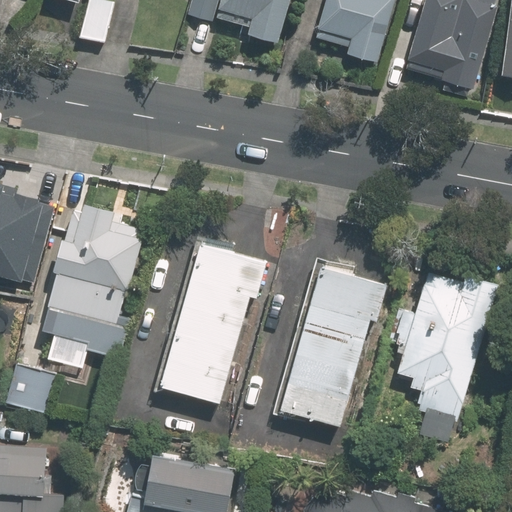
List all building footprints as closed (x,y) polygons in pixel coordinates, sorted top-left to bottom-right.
[(39,0),(70,10),(73,0),(39,0)] [(117,0),(88,0),(79,30),(107,38),(117,0)] [(189,0),(185,17),(213,24),(215,18),(244,25),(240,40),(274,49),(286,0),(189,0)] [(320,0),(311,38),(342,46),(338,62),(372,70),(390,0),(320,0)] [(494,0),(416,0),(397,70),(435,81),(433,88),(467,98),(494,0)] [(511,0),(499,0),(492,81),(511,83),(511,0)] [(0,272),(37,281),(54,206),(18,198),(20,187),(0,182),(0,272)] [(63,264),(52,300),(110,316),(107,325),(100,323),(96,337),(113,342),(117,331),(119,331),(126,308),(123,307),(130,285),(132,286),(147,233),(144,232),(146,225),(116,217),(120,204),(90,195),(87,206),(79,204),(71,231),(69,230),(59,263),(63,264)] [(267,293),(277,253),(201,232),(162,382),(228,400),(257,290),(267,293)] [(437,280),(400,272),(373,384),(412,393),(403,434),(453,446),(495,268),(443,255),(437,280)] [(361,264),(340,258),(338,263),(314,256),(273,415),(343,433),(382,284),(357,278),(361,264)] [(83,375),(63,369),(64,365),(22,355),(11,398),(104,423),(113,390),(81,382),(83,375)] [(0,511),(53,511),(54,510),(70,511),(71,487),(48,486),(50,442),(6,440),(7,422),(0,421),(0,511)] [(183,511),(186,501),(230,511),(242,463),(166,445),(156,489),(140,485),(134,509),(148,511),(183,511)] [(321,459),(308,511),(454,511),(460,491),(321,459)]
